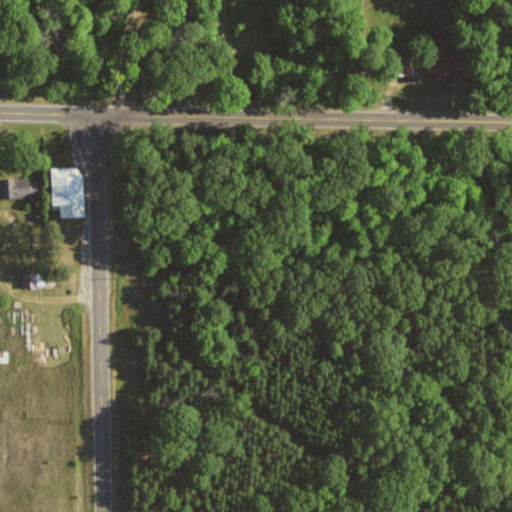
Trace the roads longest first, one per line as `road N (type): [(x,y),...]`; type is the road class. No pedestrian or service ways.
road 1 (tertiary): [(511,119),(0,110)]
road 2 (tertiary): [(99,511),(92,112)]
